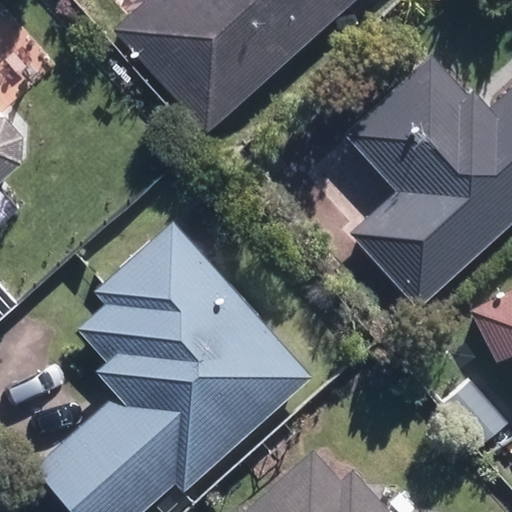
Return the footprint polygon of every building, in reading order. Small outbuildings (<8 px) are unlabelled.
[(205,132),(342,0),(144,0),(110,33),(205,132)] [(418,307),(511,216),(511,76),(481,106),(425,49),(336,134),(389,189),(345,231),(418,307)] [(0,160),(22,140),(0,117),(0,160)] [(311,372),(165,221),(92,291),(101,300),(71,329),(100,358),(90,369),(110,390),(29,468),(71,511),(137,511),(172,481),(181,491),(311,372)] [(511,287),(469,309),(494,359),(505,353),(511,365),(511,287)] [(337,476),(309,447),(247,504),(239,495),(220,511),(450,511),(440,501),(428,511),(423,511),(401,489),(386,504),(348,465),(337,476)]
